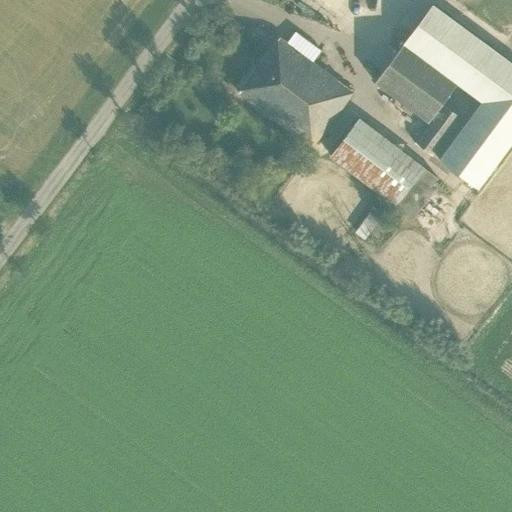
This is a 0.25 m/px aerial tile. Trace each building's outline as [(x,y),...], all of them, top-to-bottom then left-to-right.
[(386,0),(403,8),(406,0),(386,0)] [(511,61),(434,4),(376,83),(430,123),(458,85),(482,102),(440,159),(479,190),(511,145),(511,61)] [(283,37),(239,94),(314,148),(355,92),(314,61),(322,50),(297,31),(288,42),(283,37)] [(434,156),(460,116),(444,105),(416,143),(434,156)] [(434,187),(440,179),(361,117),(331,156),(434,234),(455,205),(434,187)] [(289,200),(275,216),(288,227),(302,211),(289,200)] [(373,254),(386,230),(373,223),(361,248),(373,254)] [(291,234),(303,246),(312,236),(300,224),(291,234)]
